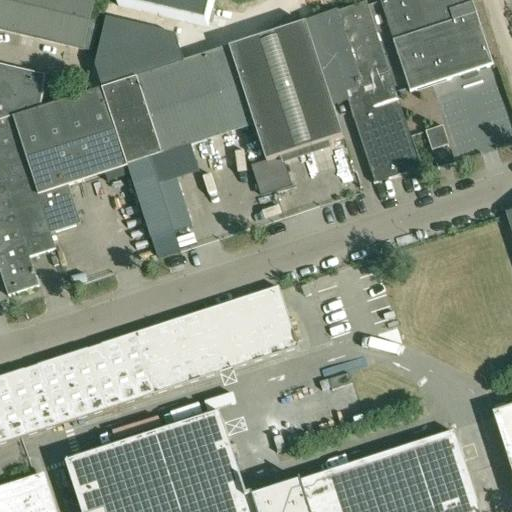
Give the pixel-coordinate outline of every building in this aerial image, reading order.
[(0,0),(0,30),(83,50),(89,23),(94,0),(0,0)] [(119,0),(119,3),(118,7),(208,28),(214,0),(119,0)] [(380,0),(410,93),(456,78),(493,66),(471,0),(380,0)] [(344,86),(375,184),(421,169),(411,138),(368,4),(354,9),(322,19),(339,71),(334,77),(344,86)] [(96,68),(102,91),(185,65),(176,36),(107,20),(96,68)] [(267,164),(282,159),(344,139),(307,25),(230,50),(255,127),(267,164)] [(255,127),(230,50),(185,65),(102,91),(101,91),(127,169),(152,243),(174,236),(150,161),(153,160),(163,157),(255,127)] [(0,66),(0,122),(13,119),(42,109),(45,78),(0,66)] [(69,188),(124,170),(127,169),(101,91),(83,97),(42,109),(13,119),(31,174),(51,235),(81,225),(69,188)] [(0,184),(31,174),(13,119),(0,122),(0,184)] [(443,128),(427,133),(433,152),(449,146),(443,128)] [(438,170),(450,166),(455,164),(451,150),(434,155),(438,170)] [(358,166),(337,170),(342,194),(363,189),(358,166)] [(51,235),(31,174),(0,184),(0,269),(1,272),(8,298),(39,288),(30,259),(56,250),(51,235)] [(0,446),(23,439),(64,426),(299,349),(280,289),(0,380),(0,446)] [(511,472),(511,408),(493,415),(511,472)] [(253,496),(248,498),(221,415),(67,465),(81,511),(480,511),(455,434),(254,499),(253,496)] [(0,497),(0,502),(3,511),(49,511),(41,484),(39,485),(33,487),(0,497)]
